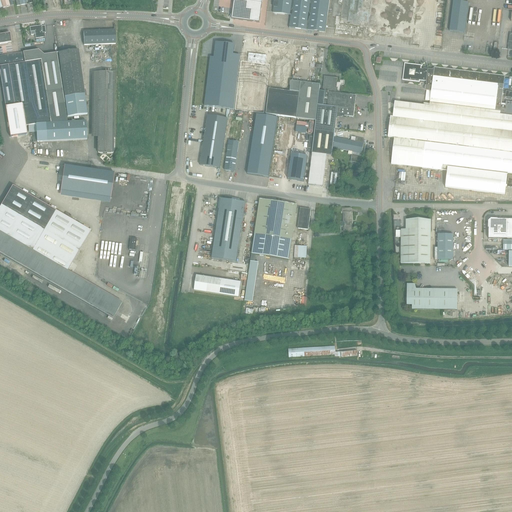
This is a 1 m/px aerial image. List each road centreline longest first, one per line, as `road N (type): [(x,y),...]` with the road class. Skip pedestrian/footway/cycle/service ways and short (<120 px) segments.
road 1 (unclassified): [(86,511),(125,444),(177,417),(216,354),(295,333),(379,333)]
road 2 (unclassified): [(379,206),(179,179)]
road 3 (track): [(345,349),(511,358)]
road 4 (tertiary): [(379,206),(377,96),(367,51)]
road 5 (tertiary): [(0,22),(155,17)]
road 6 (unclassified): [(511,64),(367,51)]
road 7 (tertiary): [(511,342),(379,333)]
road 8 (tertiary): [(367,51),(237,28)]
road 9 (tertiary): [(379,333),(379,206)]
